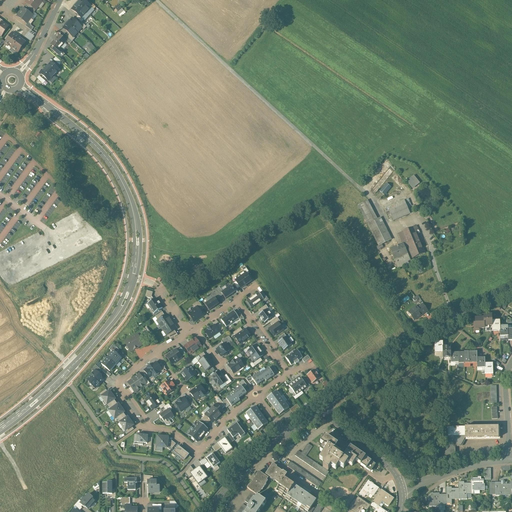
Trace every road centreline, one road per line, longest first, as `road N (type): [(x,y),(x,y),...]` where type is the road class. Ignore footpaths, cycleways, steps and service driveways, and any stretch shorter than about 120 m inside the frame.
road 1 (track): [(393,229),(364,189),(156,0)]
road 2 (tertiary): [(134,277),(136,217),(118,173),(21,85)]
road 3 (residential): [(253,399),(195,450),(169,430),(143,424),(121,392),(122,378),(156,351)]
road 4 (residential): [(328,411),(449,321),(511,292)]
